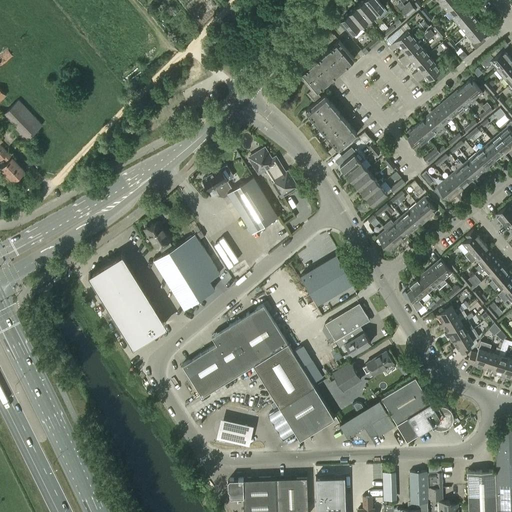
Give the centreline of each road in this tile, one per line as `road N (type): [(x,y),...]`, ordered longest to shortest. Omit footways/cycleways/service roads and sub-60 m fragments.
road 1 (unclassified): [(494,398),(479,440),(456,452),(227,461),(200,450),(160,383),(158,360),(336,208)]
road 2 (tertiary): [(0,282),(112,213),(204,133)]
road 3 (track): [(22,219),(189,47)]
road 4 (tertiary): [(204,133),(0,252)]
road 5 (primary): [(95,511),(0,316)]
road 6 (residential): [(420,170),(388,127),(511,26)]
road 7 (residential): [(494,398),(436,372),(381,282)]
road 8 (residential): [(336,208),(294,146),(241,100)]
road 9 (primary): [(0,383),(62,511)]
road 10 (tertiary): [(241,100),(315,0)]
